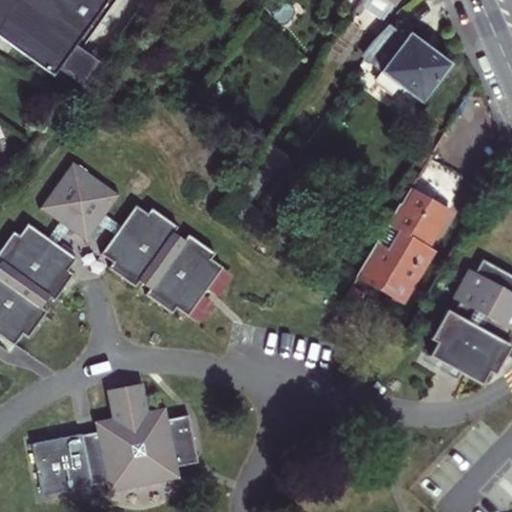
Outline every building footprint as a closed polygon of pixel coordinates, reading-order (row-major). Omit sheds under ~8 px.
[(0,0),(0,36),(84,91),(101,64),(79,50),(110,0),(0,0)] [(348,0),(355,14),(360,6),(364,0),(348,0)] [(364,0),(360,6),(383,21),(397,0),(364,0)] [(366,61),(384,73),(407,39),(390,26),(377,38),(365,53),(366,61)] [(407,39),(384,73),(382,76),(424,106),(454,65),(410,35),(407,39)] [(238,196),(259,207),(286,156),(265,145),(238,196)] [(124,194),(76,159),(41,204),(89,238),(124,194)] [(416,180),(360,274),(405,300),(426,265),(419,261),(432,240),(454,203),(416,180)] [(151,214),(138,204),(101,251),(114,260),(110,266),(138,285),(142,279),(152,286),(148,292),(175,311),(179,305),(191,313),(224,267),(214,260),(218,254),(191,233),(186,239),(176,232),(180,226),(156,207),(151,214)] [(78,256),(30,222),(21,234),(14,229),(0,248),(0,259),(1,260),(0,261),(0,333),(13,342),(21,331),(27,335),(47,308),(41,304),(49,294),(55,298),(74,272),(68,268),(78,256)] [(439,244),(432,240),(419,261),(426,265),(439,244)] [(511,273),(484,260),(477,273),(471,269),(454,297),(461,301),(455,312),(448,308),(432,337),(438,341),(431,354),(483,380),(489,367),(496,370),(511,343),(511,341),(506,339),(511,329),(511,273)] [(103,386),(105,398),(145,391),(142,379),(103,386)] [(145,391),(106,399),(109,414),(90,418),(92,428),(75,431),(75,430),(26,440),(37,493),(86,483),(85,482),(102,479),(105,491),(179,476),(176,463),(196,460),(188,413),(168,416),(166,404),(149,407),(145,391)]
